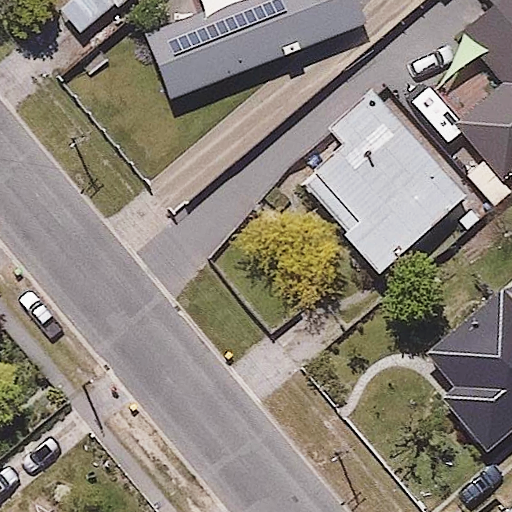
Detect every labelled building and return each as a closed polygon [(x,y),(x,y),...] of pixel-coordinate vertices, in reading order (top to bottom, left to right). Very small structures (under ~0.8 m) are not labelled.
[(84,34),(119,0),(67,0),(59,7),(84,34)] [(210,0),(139,23),(162,94),(362,29),(352,0),(210,0)] [(488,0),(495,8),(504,0),(488,0)] [(387,105),(299,179),(377,273),(466,199),(387,105)] [(439,392),(482,447),(511,422),(511,275),(423,350),(450,382),(439,392)] [(511,511),(511,469),(468,507),(472,511),(511,511)]
